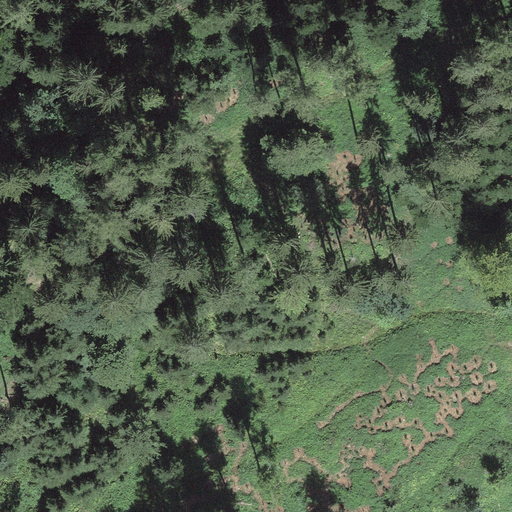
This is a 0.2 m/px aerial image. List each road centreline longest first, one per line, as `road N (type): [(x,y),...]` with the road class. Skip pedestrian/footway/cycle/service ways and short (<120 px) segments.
road 1 (track): [(511,12),(426,42),(372,81),(235,129),(166,176),(0,317)]
road 2 (track): [(150,487),(149,417),(131,344),(235,129)]
